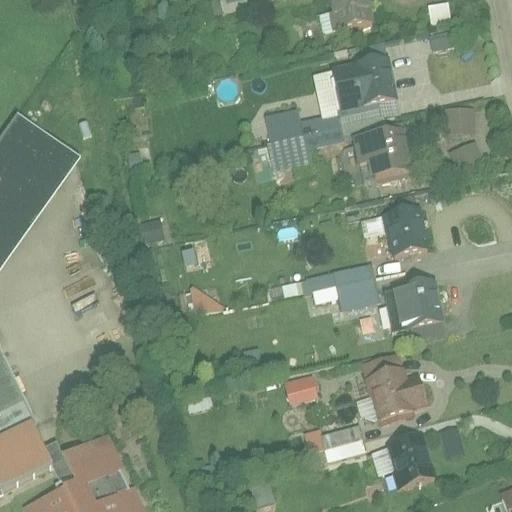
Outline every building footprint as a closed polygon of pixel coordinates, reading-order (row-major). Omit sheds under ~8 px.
[(225,0),(227,15),(310,3),(310,0),(225,0)] [(376,0),(329,0),(337,38),(382,29),(376,0)] [(434,28),(455,25),(452,6),(431,9),(434,28)] [(458,49),(455,35),(433,40),(437,54),(458,49)] [(402,102),(392,59),(340,72),(350,114),(402,102)] [(450,113),(450,141),(483,140),(483,113),(450,113)] [(0,274),(74,165),(13,124),(0,143),(0,274)] [(414,133),(367,143),(376,186),(424,177),(414,133)] [(464,180),(488,169),(478,147),(454,158),(464,180)] [(435,256),(425,215),(388,224),(397,265),(435,256)] [(370,242),(390,238),(386,222),(366,226),(370,242)] [(148,246),(167,243),(163,223),(145,226),(148,246)] [(342,304),(344,316),(383,309),(377,271),(272,289),(274,302),(316,295),(318,308),(342,304)] [(454,328),(444,286),(405,295),(415,337),(454,328)] [(222,317),(219,290),(197,292),(200,319),(222,317)] [(181,300),(193,323),(203,317),(190,295),(181,300)] [(411,361),(362,375),(378,430),(427,416),(411,361)] [(0,363),(0,498),(8,494),(47,476),(55,493),(18,511),(137,511),(104,442),(50,467),(0,363)] [(286,386),(293,409),(322,400),(316,377),(286,386)] [(325,441),(333,468),(370,457),(362,430),(325,441)] [(445,437),(450,462),(468,458),(463,433),(445,437)] [(322,434),(308,436),(311,457),(326,455),(322,434)] [(434,483),(422,443),(389,453),(396,477),(394,478),(399,494),(434,483)]
